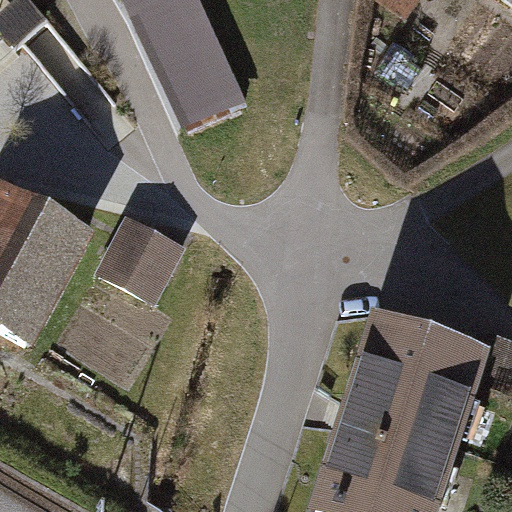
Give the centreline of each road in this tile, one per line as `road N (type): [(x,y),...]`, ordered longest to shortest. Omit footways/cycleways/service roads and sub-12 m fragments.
road 1 (track): [(308,254),(241,233),(191,198),(92,0)]
road 2 (residential): [(308,254),(288,392),(248,511)]
road 3 (unclassified): [(339,0),(308,254)]
